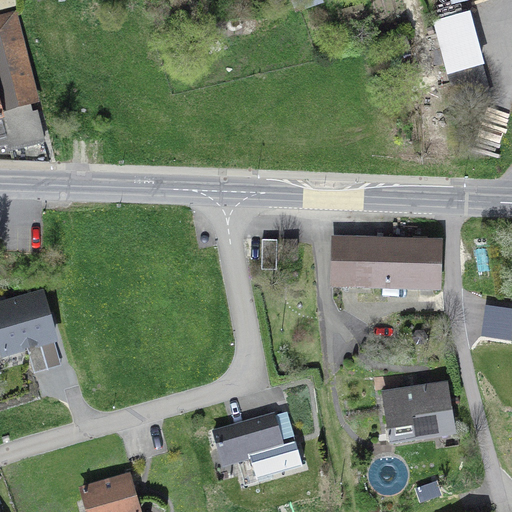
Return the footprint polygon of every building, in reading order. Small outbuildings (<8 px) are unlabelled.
[(13,18),(0,20),(0,146),(15,145),(16,151),(50,142),(43,113),(37,115),(13,18)] [(457,105),(489,96),(480,63),(448,71),(457,105)] [(261,269),(276,270),(277,240),(262,240),(261,269)] [(437,285),(438,245),(335,241),(334,282),(437,285)] [(47,369),(39,343),(53,339),(41,295),(0,306),(0,342),(3,353),(26,347),(34,373),(47,369)] [(453,430),(446,385),(426,389),(426,388),(386,395),(384,394),(391,440),(394,443),(412,440),(413,434),(451,428),(453,430)] [(223,464),(282,447),(280,440),(293,436),(286,412),(214,432),(223,464)] [(137,511),(128,476),(82,489),(88,511),(137,511)]
